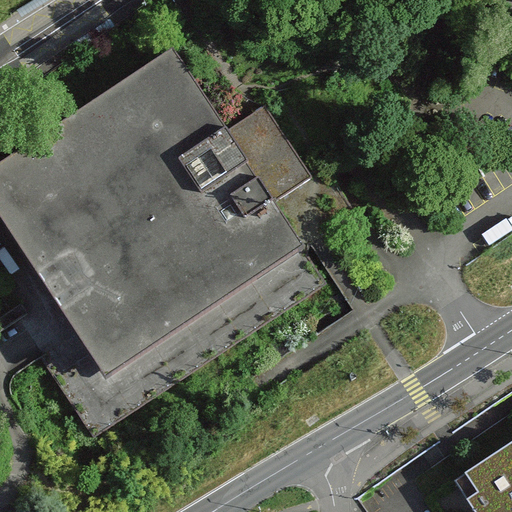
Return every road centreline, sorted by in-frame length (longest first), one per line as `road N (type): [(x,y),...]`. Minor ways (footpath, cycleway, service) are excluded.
road 1 (motorway): [(511,285),(301,422),(185,511)]
road 2 (motorway): [(281,511),(342,460),(511,346)]
road 3 (primary): [(312,451),(511,329)]
